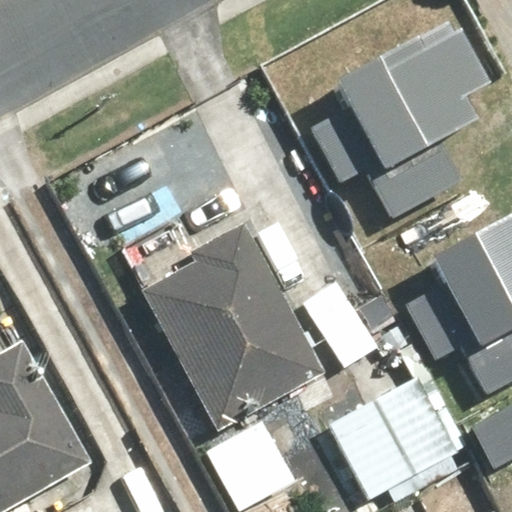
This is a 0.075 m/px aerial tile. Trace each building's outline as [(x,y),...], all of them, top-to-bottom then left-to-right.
[(326,110),(288,134),(334,209),(357,196),(383,239),(471,184),(450,150),(476,134),(468,121),(498,102),(444,13),(315,92),(326,110)] [(429,273),(388,292),(427,373),(450,361),(472,406),(511,387),(511,209),(419,254),(429,273)] [(195,270),(138,301),(211,435),(319,377),(241,232),(189,260),(195,270)] [(0,511),(1,511),(89,461),(22,345),(0,357),(0,511)] [(392,508),(423,491),(414,475),(454,454),(415,381),(325,430),(364,502),(384,492),(392,508)]
